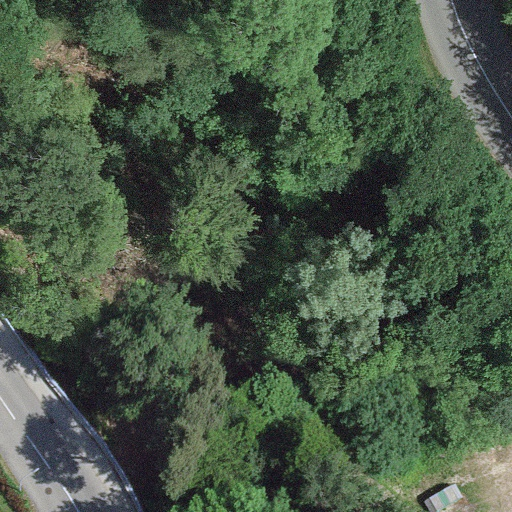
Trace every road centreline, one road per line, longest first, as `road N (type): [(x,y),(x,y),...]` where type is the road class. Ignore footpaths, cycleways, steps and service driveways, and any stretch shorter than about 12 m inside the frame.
road 1 (tertiary): [(77,511),(0,396)]
road 2 (secondary): [(511,121),(453,0)]
